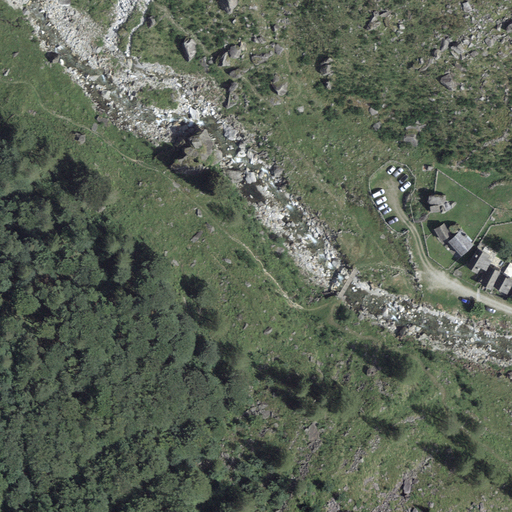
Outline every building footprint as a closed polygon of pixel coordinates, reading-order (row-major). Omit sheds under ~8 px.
[(444,225),(434,230),(441,242),(451,236),(444,225)] [(461,230),(448,243),(461,256),(473,245),(470,242),(472,241),(461,230)] [(490,256),(478,249),(466,267),(477,274),(481,268),(485,271),(491,262),(488,259),(490,256)] [(501,271),(490,266),(480,286),(490,291),(501,271)] [(507,295),(511,284),(511,280),(501,274),(494,288),(507,295)]
